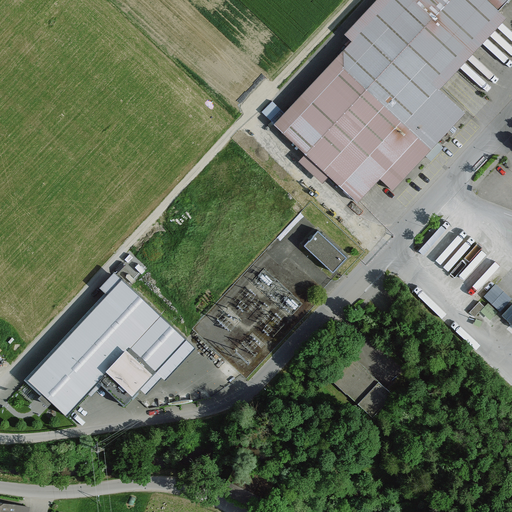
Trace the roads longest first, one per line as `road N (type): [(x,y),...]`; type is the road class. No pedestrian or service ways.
road 1 (unclassified): [(0,387),(240,126),(372,252)]
road 2 (unclassified): [(0,439),(205,408),(252,381),(372,252)]
road 3 (unclassified): [(237,511),(170,485),(0,487)]
road 4 (unclassified): [(372,252),(511,105)]
road 5 (track): [(240,126),(357,0)]
